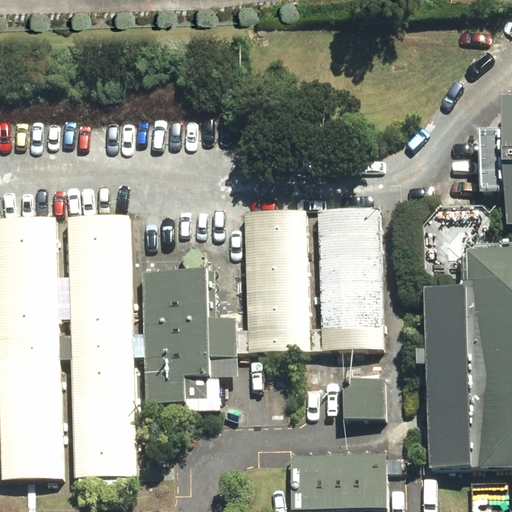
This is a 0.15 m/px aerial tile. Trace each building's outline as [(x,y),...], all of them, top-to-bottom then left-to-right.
[(385,212),(326,215),(334,355),(392,352),(385,212)] [(315,215),(248,218),(255,358),(322,355),(315,215)] [(138,221),(78,224),(91,479),(151,476),(138,221)] [(58,224),(0,226),(0,283),(10,482),(71,479),(58,224)] [(511,252),(473,254),(475,297),(424,298),(429,474),(511,471),(511,252)] [(209,275),(151,278),(158,407),(216,404),(209,275)] [(247,321),(216,323),(218,363),(249,362),(247,321)] [(396,384),(354,386),(357,427),(398,425),(396,384)] [(392,455),(300,459),(302,511),(373,511),(395,511),(392,455)]
